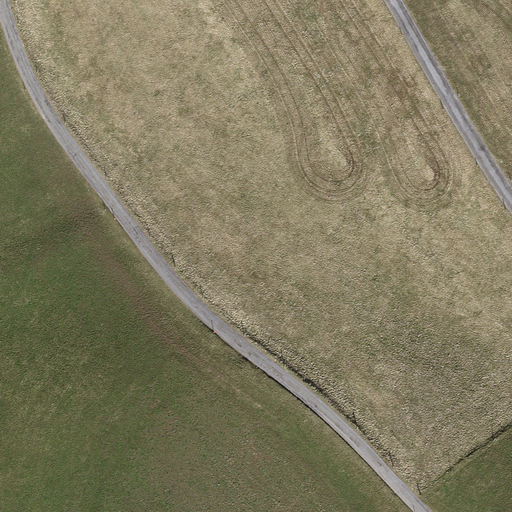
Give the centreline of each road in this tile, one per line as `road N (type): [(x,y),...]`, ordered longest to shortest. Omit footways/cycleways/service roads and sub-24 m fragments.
road 1 (unclassified): [(432,511),(359,433),(218,317),(165,262),(49,112),(4,0)]
road 2 (unclassified): [(511,201),(394,0)]
